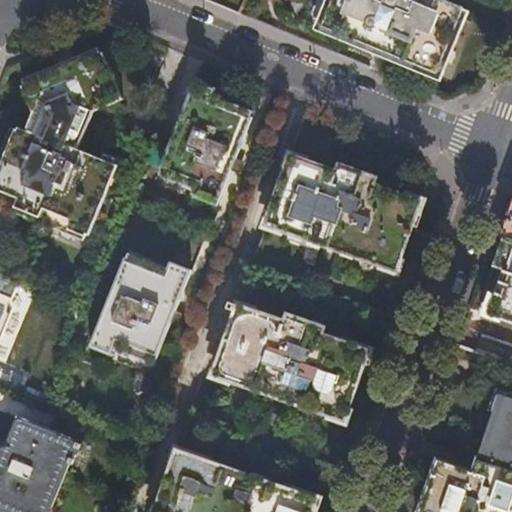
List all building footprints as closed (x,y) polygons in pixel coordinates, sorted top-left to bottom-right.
[(464,5),(451,0),(331,0),(322,24),(384,50),(437,72),(449,44),(464,5)] [(15,203),(90,234),(119,163),(79,146),(93,111),(124,98),(105,51),(63,68),(23,85),(33,111),(25,128),(17,124),(3,159),(0,167),(0,192),(16,200),(15,203)] [(197,77),(161,164),(200,181),(194,194),(217,204),(254,115),(230,106),(213,99),(218,85),(197,77)] [(131,134),(151,143),(158,127),(138,118),(131,134)] [(266,223),(311,239),(396,269),(408,237),(422,198),(374,181),(377,175),(368,171),(354,167),(340,162),(337,168),(291,152),(266,223)] [(511,209),(503,236),(511,239),(511,209)] [(511,239),(503,236),(493,265),(502,269),(496,286),(487,314),(511,322),(511,239)] [(125,254),(111,289),(89,343),(110,352),(116,340),(156,356),(184,287),(192,267),(171,259),(166,271),(125,254)] [(236,308),(213,373),(264,391),(344,419),(357,382),(369,348),(323,331),(325,325),(286,311),(284,318),(238,302),(238,303),(230,300),(228,305),(236,308)] [(480,456),(511,467),(511,396),(500,392),(490,420),(478,455),(480,456)] [(19,415),(10,439),(7,445),(0,447),(0,508),(9,511),(48,511),(69,461),(72,462),(81,441),(74,439),(75,438),(19,415)] [(312,511),(318,497),(176,447),(152,511),(312,511)] [(511,511),(511,467),(480,456),(475,471),(436,458),(425,492),(418,511),(511,511)]
